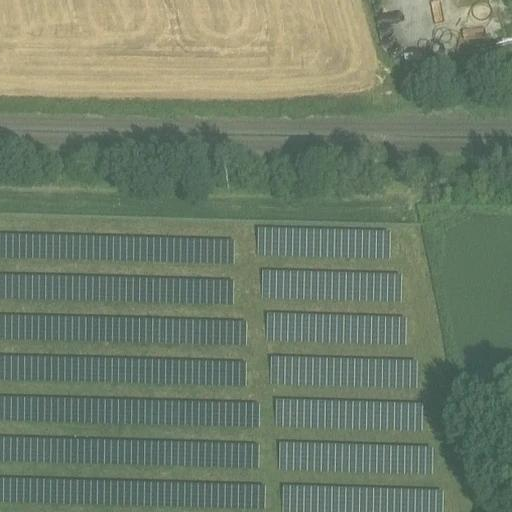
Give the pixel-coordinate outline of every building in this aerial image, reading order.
[(391,259),(392,233),(260,231),(259,258),(391,259)] [(265,274),(264,301),(403,302),(403,276),(265,274)] [(0,277),(0,299),(69,300),(69,297),(76,297),(76,279),(0,277)] [(407,319),(269,317),(269,343),(407,345),(407,319)] [(0,318),(0,339),(152,342),(153,321),(0,318)] [(273,360),(273,386),(411,387),(411,362),(273,360)] [(0,399),(0,419),(54,421),(54,420),(117,422),(118,412),(126,412),(126,419),(136,419),(136,412),(129,412),(129,406),(97,405),(97,403),(70,402),(70,401),(0,399)] [(424,404),(278,403),(278,429),(424,431),(424,404)] [(0,439),(0,461),(60,462),(60,441),(0,439)] [(282,446),(281,472),(434,475),(434,448),(282,446)] [(212,466),(259,466),(259,450),(239,450),(239,449),(229,449),(229,459),(212,459),(212,466)] [(9,498),(52,500),(52,496),(43,495),(43,482),(28,482),(28,492),(13,491),(13,484),(0,483),(0,481),(0,498),(9,499),(9,498)] [(444,511),(445,491),(285,488),(284,511),(444,511)]
